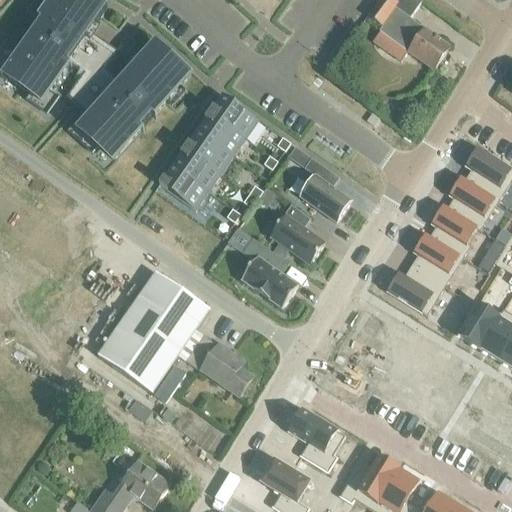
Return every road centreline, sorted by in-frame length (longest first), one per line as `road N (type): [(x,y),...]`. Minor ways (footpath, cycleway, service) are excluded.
road 1 (residential): [(299,352),(0,140)]
road 2 (residential): [(285,374),(505,511)]
road 3 (residential): [(299,352),(411,175)]
road 4 (residential): [(411,175),(273,72)]
road 5 (residential): [(203,511),(285,374)]
road 6 (residential): [(273,72),(237,56),(177,0)]
